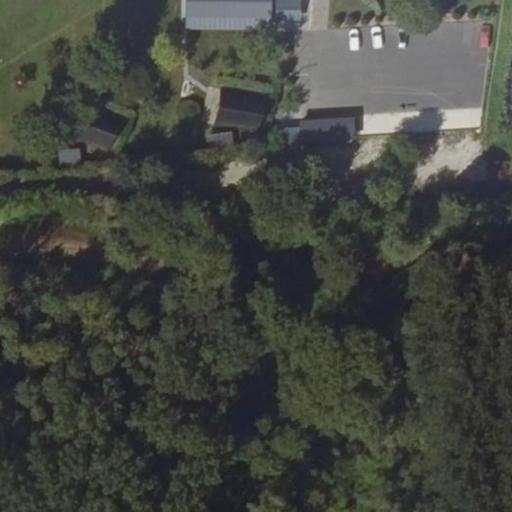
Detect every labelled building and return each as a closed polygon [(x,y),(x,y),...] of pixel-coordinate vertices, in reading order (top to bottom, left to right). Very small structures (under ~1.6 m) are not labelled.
[(270,13),(270,0),(239,0),(239,11),(270,13)] [(304,0),(277,0),(278,21),(305,20),(304,0)] [(219,106),(246,109),(248,93),(221,89),(219,106)] [(108,157),(119,132),(106,126),(113,113),(92,103),(66,159),(78,165),(86,147),(108,157)] [(269,122),(268,110),(219,112),(220,125),(269,122)] [(357,116),(327,117),(328,139),(357,139),(357,116)]
